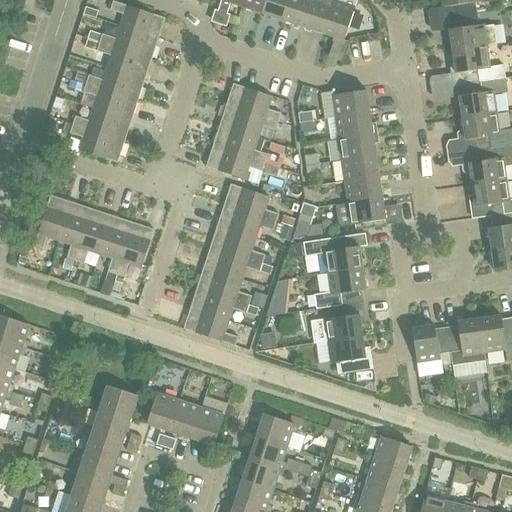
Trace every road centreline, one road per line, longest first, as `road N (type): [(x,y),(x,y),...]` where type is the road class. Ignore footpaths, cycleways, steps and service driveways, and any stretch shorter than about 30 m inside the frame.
road 1 (residential): [(405,64),(321,80),(201,44)]
road 2 (unclassified): [(0,194),(62,0)]
road 3 (residential): [(431,233),(405,64)]
road 4 (residential): [(210,511),(220,480),(152,459),(134,511)]
road 5 (residential): [(407,294),(468,286),(459,228),(431,233)]
road 6 (residential): [(163,184),(201,44)]
road 7 (residential): [(142,312),(181,208),(163,184)]
